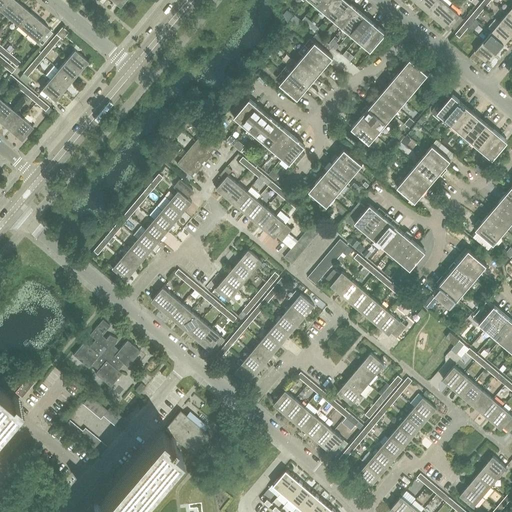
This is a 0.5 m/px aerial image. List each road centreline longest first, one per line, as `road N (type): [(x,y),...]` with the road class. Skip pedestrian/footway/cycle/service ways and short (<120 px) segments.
road 1 (residential): [(190,359),(90,477)]
road 2 (unclassified): [(124,304),(12,210)]
road 3 (tertiary): [(38,179),(132,68)]
road 4 (residential): [(322,121),(329,101),(413,26)]
road 5 (residential): [(90,477),(27,423),(0,455)]
